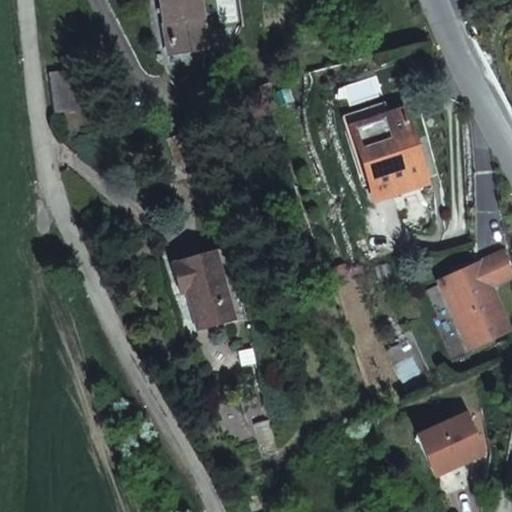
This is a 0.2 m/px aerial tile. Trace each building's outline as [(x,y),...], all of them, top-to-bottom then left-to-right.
[(205,37),(199,0),(159,0),(166,44),(205,37)] [(168,54),(207,47),(205,37),(166,44),(168,54)] [(50,72),(55,112),(81,109),(75,69),(50,72)] [(383,102),(346,115),(350,128),(388,115),(383,102)] [(350,128),(373,198),(425,180),(402,111),(388,115),(350,128)] [(179,293),(185,292),(196,328),(235,317),(216,250),(170,264),(179,293)] [(438,282),(468,350),(511,331),(493,287),(511,279),(511,267),(505,252),(438,282)] [(468,415),(419,436),(437,477),(486,455),(468,415)]
